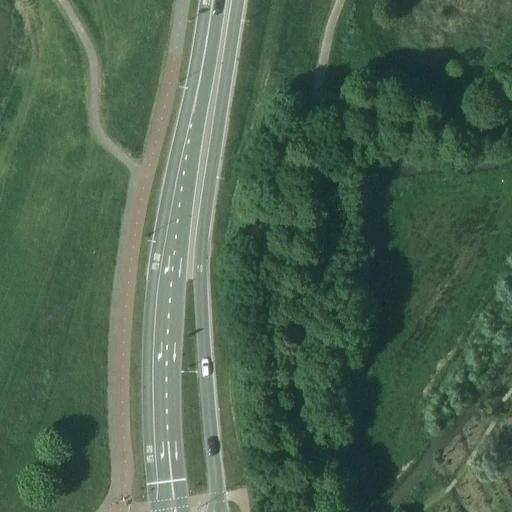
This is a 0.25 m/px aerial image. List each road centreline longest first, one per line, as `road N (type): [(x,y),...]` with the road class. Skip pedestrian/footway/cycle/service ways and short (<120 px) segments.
road 1 (secondary): [(214,0),(167,243),(160,322),(161,423),(175,511)]
road 2 (secondary): [(217,511),(199,304),(202,220),(240,0)]
